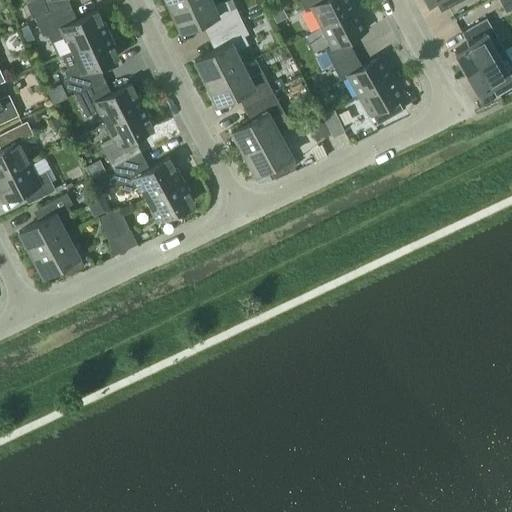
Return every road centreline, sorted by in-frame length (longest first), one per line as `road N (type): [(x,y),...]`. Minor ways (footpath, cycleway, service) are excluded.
road 1 (residential): [(394,0),(439,83),(443,97),(432,124),(239,213)]
road 2 (residential): [(239,213),(133,0)]
road 3 (residential): [(239,213),(28,313)]
